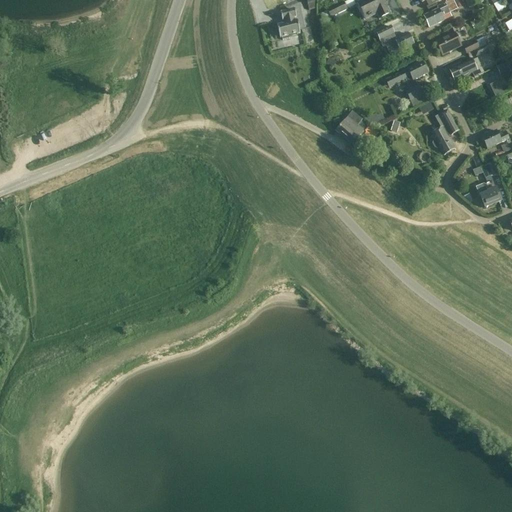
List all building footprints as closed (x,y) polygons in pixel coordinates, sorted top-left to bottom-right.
[(314,0),(306,0),(309,11),(314,9),(314,0)] [(365,0),(358,4),(365,19),(377,13),(379,18),(389,13),(382,0),(365,0)] [(444,21),(451,18),(450,14),(458,10),(452,0),(445,4),(437,8),(438,10),(423,17),(429,29),(444,21)] [(459,0),(460,0),(464,0),(469,9),(481,4),(484,3),(482,0),(459,0)] [(327,11),(330,17),(331,18),(347,10),(347,9),(344,4),(343,3),(327,11)] [(503,5),(495,9),(498,13),(505,8),(503,5)] [(297,22),(294,23),(294,19),(296,19),(294,11),(280,14),(282,22),(284,21),(285,25),(277,27),(280,39),(282,39),(282,41),(289,40),(289,37),(300,35),(297,22)] [(390,27),(376,34),(380,41),(383,48),(386,46),(393,61),(402,57),(401,53),(414,46),(409,35),(395,41),(392,35),(394,34),(390,27)] [(455,33),(435,43),(442,56),(461,47),(459,42),(457,38),(455,35),(455,33)] [(476,42),(463,48),(466,55),(473,52),(479,49),(476,42)] [(479,49),(473,52),(476,58),(490,51),(487,45),(479,49)] [(333,69),(337,63),(329,59),(326,65),(333,69)] [(454,82),(469,76),(473,74),(474,78),(484,74),(478,59),(472,62),(471,61),(449,70),(454,82)] [(511,72),(511,64),(511,61),(496,68),(500,77),(511,72)] [(391,78),(394,85),(395,85),(405,80),(410,90),(406,92),(410,101),(422,96),(423,95),(419,86),(417,87),(414,81),(427,74),(422,63),(399,74),(391,78)] [(489,85),(496,99),(505,94),(498,80),(489,85)] [(429,103),(419,109),(423,117),(433,111),(429,103)] [(348,118),(336,132),(341,135),(346,140),(354,147),(361,140),(359,138),(360,136),(372,146),(380,136),(362,121),(353,112),(348,118)] [(441,130),(432,135),(444,156),(455,150),(449,139),(459,133),(447,112),(439,116),(439,117),(435,120),(441,130)] [(487,150),(508,140),(505,133),(498,136),(496,132),(481,139),(487,150)] [(501,147),(503,151),(495,154),(497,158),(505,155),(504,153),(510,151),(510,150),(511,149),(511,145),(508,147),(507,144),(501,147)] [(485,180),(495,176),(490,164),(480,168),(485,180)] [(484,185),(476,188),(480,197),(484,208),(500,202),(495,188),(492,182),(484,185)]
